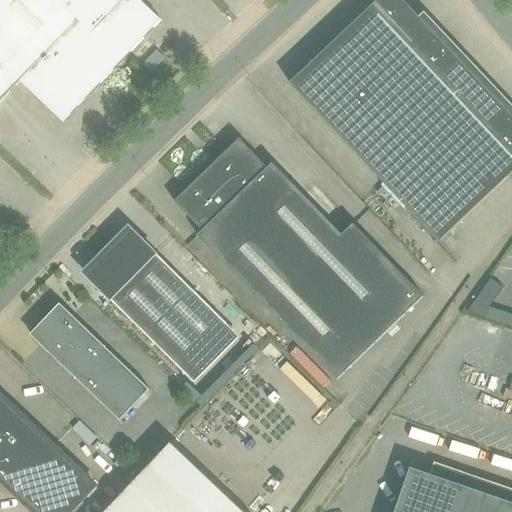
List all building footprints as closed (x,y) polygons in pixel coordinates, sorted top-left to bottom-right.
[(121,62),(55,0),(0,0),(0,102),(21,81),(63,122),(121,62)] [(55,0),(121,62),(161,20),(140,0),(55,0)] [(511,105),(424,12),(416,19),(398,0),(377,0),(290,83),(439,242),(511,172),(511,105)] [(239,139),(174,202),(202,231),(197,235),(337,380),(423,296),(353,224),(342,235),(272,163),(267,168),(239,139)] [(106,272),(95,283),(183,370),(228,325),(140,238),(129,249),(124,244),(101,267),(106,272)] [(491,278),(467,311),(511,326),(511,314),(489,306),(503,287),(491,278)] [(63,306),(33,337),(37,342),(38,341),(41,344),(41,345),(120,420),(150,389),(70,313),(70,314),(67,311),(63,306)] [(0,480),(33,511),(69,511),(95,485),(8,402),(8,401),(0,393),(0,480)] [(243,511),(171,443),(104,511),(243,511)] [(410,468),(395,511),(481,511),(488,494),(410,468)] [(511,511),(511,502),(488,494),(481,511),(511,511)]
